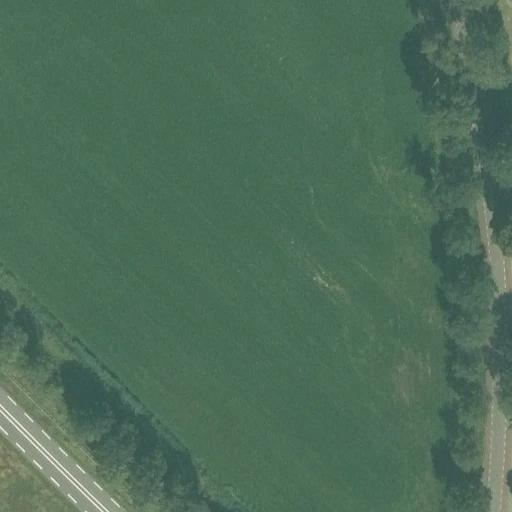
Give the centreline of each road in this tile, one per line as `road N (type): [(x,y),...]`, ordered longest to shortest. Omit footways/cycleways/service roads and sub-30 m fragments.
road 1 (secondary): [(494,511),(494,225),(459,0)]
road 2 (primary): [(109,511),(0,406)]
